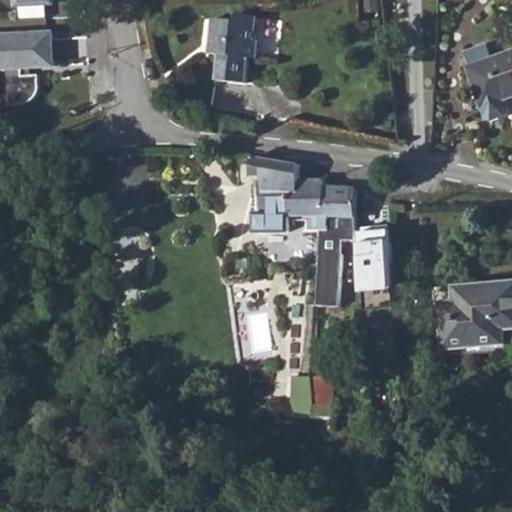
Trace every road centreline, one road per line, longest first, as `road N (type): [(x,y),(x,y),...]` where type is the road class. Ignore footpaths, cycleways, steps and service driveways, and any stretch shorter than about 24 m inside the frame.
road 1 (residential): [(139,113),(162,132),(511,184)]
road 2 (residential): [(0,172),(120,133),(139,113)]
